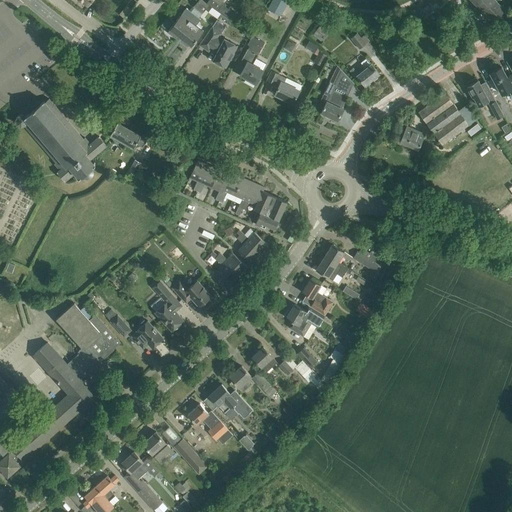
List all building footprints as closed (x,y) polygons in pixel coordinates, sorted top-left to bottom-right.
[(202,14),(209,5),(201,0),(199,0),(193,7),(202,14)] [(272,0),(270,4),(272,5),(279,9),(283,12),(289,0),(272,0)] [(495,0),(480,0),(476,4),(484,13),(496,1),(495,0)] [(177,8),(181,11),(186,4),(182,1),(177,8)] [(496,1),(484,13),(492,22),(505,10),(496,1)] [(221,4),(216,10),(221,14),(228,19),(232,22),(236,16),(232,13),(232,12),(225,6),(223,4),(223,5),(221,4)] [(167,32),(175,38),(194,14),(186,8),(167,32)] [(443,17),(442,16),(436,8),(424,18),(431,27),(443,17)] [(200,19),(194,14),(175,38),(178,40),(180,37),(191,46),(190,47),(190,48),(203,31),(195,25),(200,19)] [(313,34),(321,41),(325,36),(325,37),(330,32),(321,24),(317,30),(313,34)] [(218,37),(221,33),(212,26),(199,44),(209,51),(211,48),(218,52),(213,60),(218,63),(217,64),(224,67),(224,66),(225,67),(229,59),(231,60),(234,54),(233,53),(237,45),(225,39),(224,40),(218,37)] [(357,33),(350,38),(359,49),(370,41),(365,35),(361,38),(357,33)] [(247,49),(246,52),(241,60),(246,63),(240,75),(256,83),(263,71),(252,65),(258,55),(264,42),(252,36),(248,45),(250,46),(248,50),(247,49)] [(320,51),(314,60),(321,65),(325,59),(327,55),(320,51)] [(379,74),(373,66),(371,64),(371,65),(366,58),(361,63),(366,69),(357,76),(365,85),(379,74)] [(511,97),(511,74),(507,77),(501,67),(498,69),(497,68),(493,70),(493,72),(490,73),(501,94),(508,91),(511,97)] [(341,105),(343,105),(352,85),(351,84),(352,81),(342,71),(339,79),(338,78),(321,113),(337,121),(343,109),(340,107),(341,105)] [(271,72),(267,81),(274,85),(275,82),(280,84),(275,94),(287,100),(288,98),(293,101),(293,102),(293,103),(299,91),(302,85),(286,78),(279,75),(271,72)] [(469,85),(466,86),(473,98),(474,97),(479,106),(489,101),(490,104),(489,104),(497,119),(504,116),(486,82),(481,85),(478,80),(475,81),(474,79),(467,83),(469,85)] [(468,124),(451,101),(445,92),(418,112),(441,144),(468,124)] [(80,178),(83,175),(84,176),(85,177),(86,177),(87,177),(88,177),(89,177),(90,177),(91,176),(92,175),(93,174),(93,173),(94,172),(94,171),(94,170),(93,169),(92,168),(96,165),(91,159),(107,145),(99,136),(90,144),(85,138),(83,139),(49,99),(45,102),(44,101),(26,117),(22,114),(18,116),(16,120),(17,124),(21,126),(25,125),(57,162),(55,163),(60,169),(57,172),(65,181),(75,172),(80,178)] [(425,133),(407,125),(409,122),(409,121),(400,141),(418,150),(427,130),(427,129),(425,133)] [(117,122),(110,134),(134,148),(137,143),(143,147),(148,138),(141,134),(140,135),(117,122)] [(507,124),(502,127),(505,133),(511,130),(507,124)] [(136,170),(140,163),(135,160),(128,172),(138,177),(141,172),(136,170)] [(193,189),(197,191),(208,165),(197,160),(189,178),(197,181),(193,189)] [(208,165),(197,191),(200,192),(204,184),(212,187),(219,170),(208,165)] [(215,199),(219,201),(230,175),(219,170),(212,187),(219,191),(215,199)] [(230,175),(219,201),(222,202),(227,192),(235,195),(242,177),(231,172),(230,175)] [(238,207),(242,208),(253,182),(242,177),(235,195),(242,198),(238,207)] [(249,201),(256,205),(257,205),(263,191),(265,187),(253,182),(242,208),(245,210),(249,201)] [(266,225),(275,229),(287,202),(277,198),(277,199),(271,196),(272,195),(263,191),(257,205),(256,205),(254,209),(261,212),(256,224),(265,228),(266,225)] [(242,232),(239,235),(261,254),(269,245),(254,232),(249,238),(242,232)] [(238,236),(237,238),(244,244),(238,250),(252,263),(261,254),(239,235),(238,236)] [(333,244),(325,256),(335,263),(336,263),(337,263),(338,262),(344,252),(333,244)] [(379,265),(373,262),(357,251),(353,257),(375,271),(379,265)] [(220,253),(218,256),(239,275),(247,266),(233,253),(227,259),(220,253)] [(230,284),(239,275),(218,256),(215,259),(222,265),(216,271),(230,284)] [(325,256),(316,270),(333,280),(337,274),(342,277),(346,271),(349,274),(350,272),(352,270),(338,262),(337,263),(336,263),(335,263),(325,256)] [(388,272),(394,276),(402,262),(396,259),(388,272)] [(333,302),(319,293),(316,291),(320,285),(311,279),(302,292),(314,300),(310,306),(318,311),(325,315),(333,302)] [(173,288),(186,302),(191,298),(199,306),(211,295),(197,281),(187,290),(180,281),(173,288)] [(385,292),(388,287),(379,281),(376,286),(385,292)] [(348,285),(344,290),(357,298),(360,294),(348,285)] [(156,311),(155,312),(165,323),(171,331),(174,328),(175,329),(177,328),(179,327),(180,325),(181,323),(180,322),(183,320),(176,312),(174,310),(174,306),(179,302),(172,295),(165,287),(159,293),(161,296),(166,302),(156,311)] [(368,304),(373,299),(367,293),(362,297),(368,304)] [(0,393),(8,386),(2,379),(0,376),(0,450),(5,457),(0,461),(0,468),(8,477),(20,466),(15,461),(20,457),(23,461),(83,407),(84,409),(95,399),(86,388),(87,387),(80,379),(121,342),(96,315),(89,320),(74,303),(56,319),(82,347),(78,351),(78,354),(67,364),(47,342),(33,355),(69,394),(11,446),(4,438),(3,439),(0,435),(0,403),(3,401),(0,398),(0,393)] [(292,304),(289,309),(291,310),(290,311),(311,323),(317,327),(325,316),(324,315),(318,311),(310,306),(308,305),(305,310),(295,304),(294,305),(292,304)] [(288,310),(285,315),(287,316),(286,317),(294,322),(291,328),(303,336),(311,323),(290,311),(288,310)] [(106,317),(111,321),(124,336),(131,330),(117,315),(113,311),(106,317)] [(137,331),(132,336),(136,341),(143,348),(143,346),(146,344),(148,344),(152,348),(156,344),(158,344),(162,341),(162,339),(163,338),(156,331),(148,321),(136,331),(137,331)] [(343,326),(336,337),(349,346),(356,335),(343,326)] [(277,362),(270,354),(263,347),(252,357),(261,367),(266,372),(273,366),(277,362)] [(314,364),(317,361),(304,347),(297,353),(317,375),(321,371),(314,364)] [(302,360),(296,366),(295,367),(309,382),(311,380),(321,391),(317,398),(319,400),(327,386),(302,360)] [(279,365),(291,377),(295,373),(284,361),(279,365)] [(329,384),(337,370),(329,365),(321,379),(329,384)] [(252,384),(248,379),(251,376),(242,366),(230,377),(239,387),(243,391),(252,384)] [(258,373),(252,378),(266,393),(272,388),(258,373)] [(222,385),(222,384),(209,396),(210,396),(218,405),(218,406),(219,406),(224,412),(234,403),(236,405),(233,408),(238,413),(239,412),(244,417),(252,410),(252,411),(253,410),(235,390),(230,394),(222,385)] [(189,415),(188,416),(191,419),(192,419),(197,424),(202,419),(211,429),(209,431),(216,439),(217,438),(227,429),(228,429),(211,410),(208,413),(200,404),(188,415),(189,415)] [(300,416),(289,404),(283,409),(294,421),(300,416)] [(175,442),(181,436),(172,425),(165,431),(175,442)] [(143,443),(150,451),(158,460),(162,464),(175,452),(165,442),(156,432),(143,443)] [(244,435),(238,440),(247,449),(253,445),(252,444),(244,436),(244,435)] [(207,466),(182,439),(175,446),(183,455),(185,453),(190,459),(188,460),(195,468),(196,467),(194,466),(201,460),(206,466),(205,466),(205,467),(207,466)] [(134,451),(122,462),(129,470),(130,471),(138,479),(145,473),(145,472),(148,470),(154,465),(153,463),(147,456),(142,460),(134,451)] [(249,453),(244,458),(248,462),(253,458),(253,457),(249,453)] [(178,479),(190,469),(182,460),(170,471),(178,479)] [(107,475),(96,486),(109,500),(115,495),(111,490),(116,486),(116,485),(115,484),(114,483),(119,479),(115,475),(111,479),(107,475)] [(88,500),(83,504),(87,508),(91,504),(92,505),(98,511),(107,511),(114,506),(109,500),(96,486),(84,496),(88,500)] [(151,494),(145,499),(154,510),(162,503),(153,492),(151,494)] [(116,495),(111,500),(115,504),(120,498),(116,495)]
